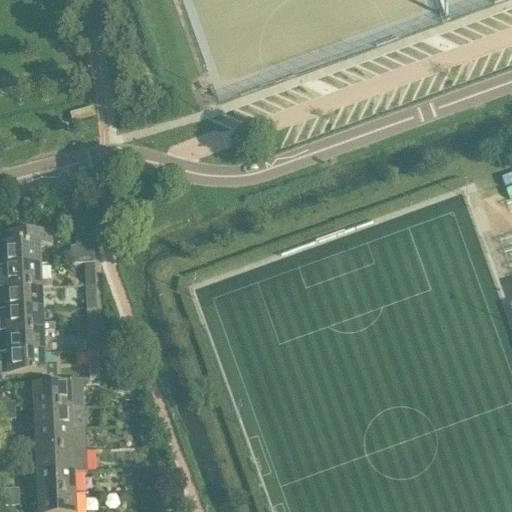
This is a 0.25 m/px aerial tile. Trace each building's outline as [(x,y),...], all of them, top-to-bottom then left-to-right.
[(94,111),(71,117),(71,118),(73,125),(74,126),(96,120),(94,111)] [(4,271),(42,269),(41,250),(53,249),(52,235),(6,237),(6,249),(3,249),(4,271)] [(84,267),(94,267),(93,244),(83,245),(84,267)] [(94,267),(84,267),(85,289),(95,289),(94,267)] [(42,269),(4,271),(0,270),(0,293),(43,291),(53,291),(52,283),(43,283),(42,269)] [(86,311),(96,310),(95,289),(85,289),(86,301),(86,311)] [(0,314),(44,313),(43,291),(0,293),(0,314)] [(88,332),(97,332),(96,310),(86,311),(88,332)] [(0,336),(45,334),(55,334),(54,326),(45,327),(44,313),(0,314),(0,336)] [(89,354),(98,354),(97,332),(88,332),(89,354)] [(0,357),(8,358),(46,356),(45,334),(0,336),(0,357)] [(98,354),(89,354),(90,376),(99,375),(98,354)] [(8,358),(0,357),(0,364),(1,380),(43,378),(43,384),(58,384),(58,369),(54,366),(47,367),(46,356),(8,358)] [(35,413),(85,410),(84,382),(71,383),(72,389),(34,391),(35,413)] [(0,414),(16,414),(15,404),(0,405),(0,414)] [(36,435),(86,432),(85,410),(35,413),(36,435)] [(16,414),(0,414),(0,419),(0,423),(16,422),(16,414)] [(86,432),(36,435),(37,456),(87,453),(86,432)] [(2,458),(17,457),(17,448),(1,449),(2,458)] [(38,478),(75,476),(88,475),(87,453),(37,456),(38,478)] [(17,457),(2,458),(2,466),(18,465),(17,457)] [(39,499),(76,497),(75,476),(38,478),(39,499)] [(4,501),(19,500),(19,491),(3,492),(4,501)] [(77,511),(76,497),(39,499),(39,511),(77,511)] [(19,500),(4,501),(4,509),(19,508),(19,500)]
